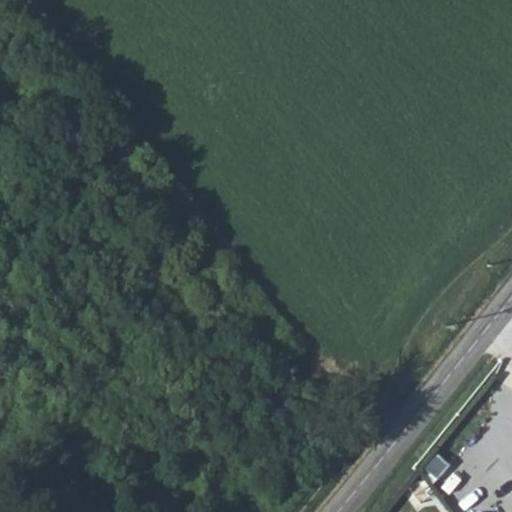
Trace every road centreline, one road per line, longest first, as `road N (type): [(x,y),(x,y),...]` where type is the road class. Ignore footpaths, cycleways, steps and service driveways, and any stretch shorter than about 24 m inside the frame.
road 1 (track): [(407,430),(342,373),(33,0)]
road 2 (tertiary): [(341,511),(511,301)]
